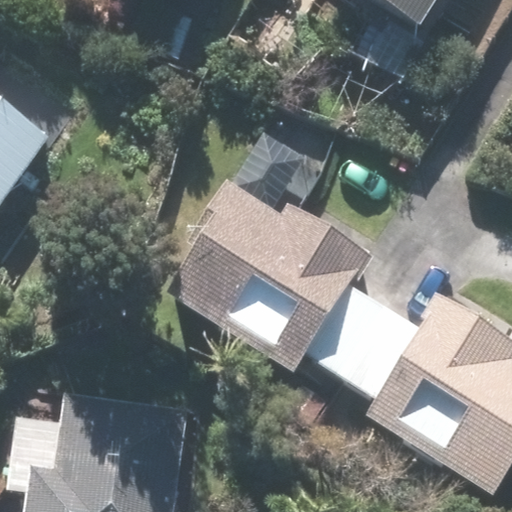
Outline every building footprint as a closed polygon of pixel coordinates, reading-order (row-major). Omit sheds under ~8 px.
[(322,0),(406,52),(438,0),(322,0)] [(186,27),(149,15),(135,57),(173,69),(186,27)] [(0,217),(44,147),(0,119),(0,217)] [(282,392),(293,374),(364,416),(351,436),(477,511),(481,511),(510,466),(511,466),(511,375),(506,372),(511,362),(511,360),(429,311),(410,341),(338,298),(358,266),(277,217),(271,228),(216,194),(175,262),(182,266),(152,314),(282,392)] [(45,483),(19,479),(14,511),(168,511),(181,419),(56,401),(45,483)]
